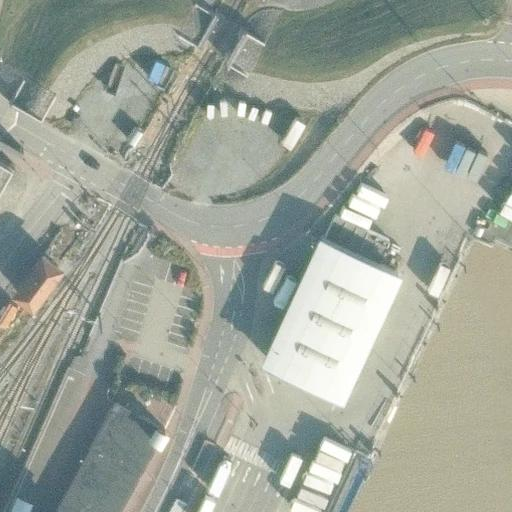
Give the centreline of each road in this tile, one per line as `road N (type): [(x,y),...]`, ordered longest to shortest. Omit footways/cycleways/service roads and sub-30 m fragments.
road 1 (tertiary): [(233,222),(266,214),(298,193),(380,96),(412,71),(458,53),(511,53)]
road 2 (residential): [(233,222),(234,315),(156,511)]
road 3 (tertiary): [(0,116),(176,213),(233,222)]
